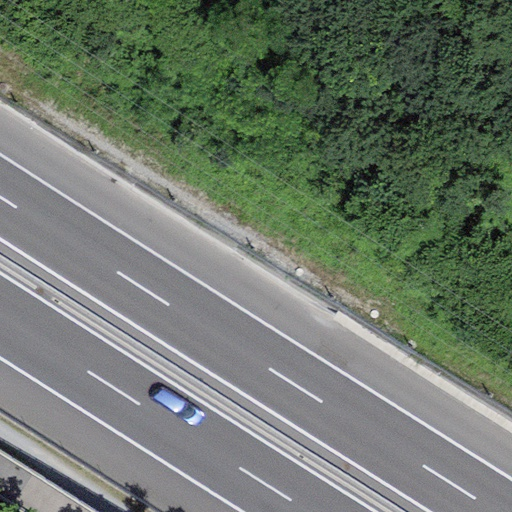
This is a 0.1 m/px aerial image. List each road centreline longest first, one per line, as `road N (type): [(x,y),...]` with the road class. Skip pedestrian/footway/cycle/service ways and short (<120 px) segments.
road 1 (motorway): [(496,511),(0,196)]
road 2 (motorway): [(0,315),(308,511)]
